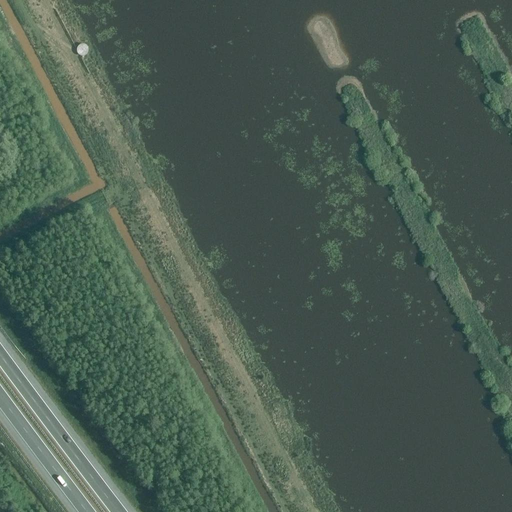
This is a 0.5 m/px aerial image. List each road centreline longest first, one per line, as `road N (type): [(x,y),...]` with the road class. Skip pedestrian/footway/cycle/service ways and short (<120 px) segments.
road 1 (motorway): [(118,511),(0,356)]
road 2 (motorway): [(0,396),(85,511)]
